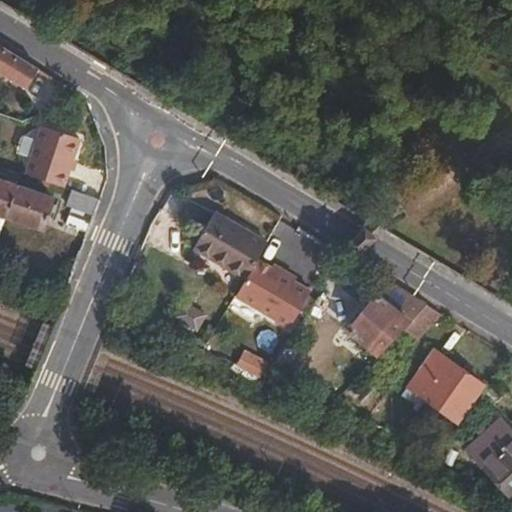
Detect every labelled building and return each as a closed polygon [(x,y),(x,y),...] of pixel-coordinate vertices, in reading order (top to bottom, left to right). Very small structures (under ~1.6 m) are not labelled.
[(0,73),(27,90),(39,69),(0,43),(0,73)] [(41,125),(25,174),(65,188),(81,139),(41,125)] [(0,216),(6,218),(18,186),(0,179),(0,216)] [(18,186),(6,218),(7,218),(43,230),(55,198),(18,186)] [(73,208),(95,216),(101,199),(73,190),(67,206),(73,208)] [(89,233),(95,216),(73,208),(66,225),(89,233)] [(193,249),(245,280),(258,259),(268,242),(216,211),(193,249)] [(347,255),(358,267),(374,251),(390,231),(376,220),(359,241),(347,255)] [(347,255),(338,262),(352,270),(358,267),(347,255)] [(235,296),(289,328),(310,290),(258,259),(245,280),(235,296)] [(378,356),(404,329),(428,305),(388,281),(376,297),(375,296),(347,331),(378,356)] [(417,340),(441,314),(428,305),(404,329),(417,340)] [(436,349),(407,389),(456,424),(485,383),(436,349)] [(511,432),(500,419),(466,449),(511,498),(511,432)] [(0,511),(15,511),(34,510),(32,499),(28,498),(27,499),(27,498),(13,496),(0,497),(0,511)] [(39,511),(82,511),(75,510),(59,506),(58,506),(40,501),(32,499),(34,510),(39,511)]
